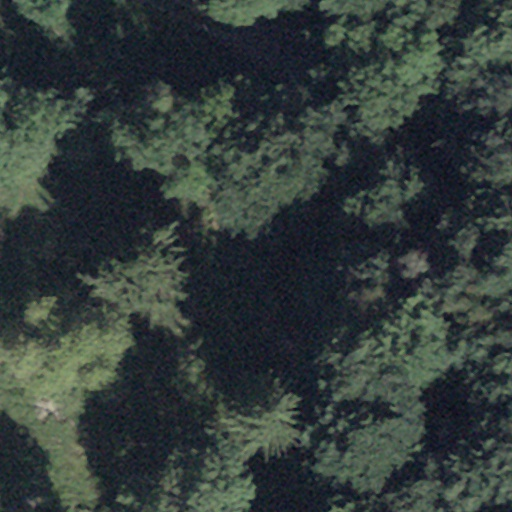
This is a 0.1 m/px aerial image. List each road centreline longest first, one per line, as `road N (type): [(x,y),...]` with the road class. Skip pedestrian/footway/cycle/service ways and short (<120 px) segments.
road 1 (track): [(161,0),(383,116),(430,165),(453,169),(511,148)]
road 2 (track): [(0,99),(323,83)]
